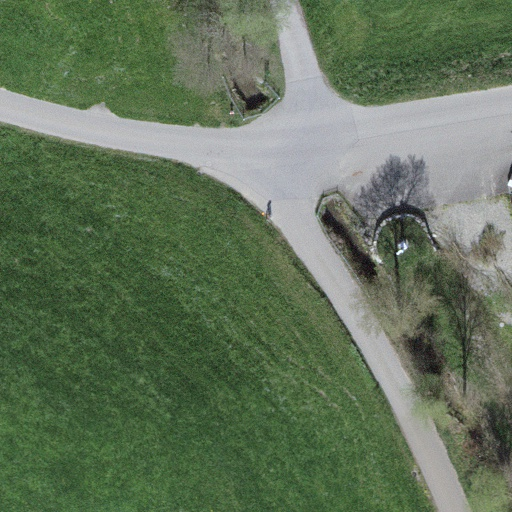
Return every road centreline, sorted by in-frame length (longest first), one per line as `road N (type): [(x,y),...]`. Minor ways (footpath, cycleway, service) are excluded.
road 1 (residential): [(0,106),(141,142),(213,147),(511,100)]
road 2 (track): [(456,511),(292,208),(306,136)]
road 3 (track): [(273,0),(306,136)]
